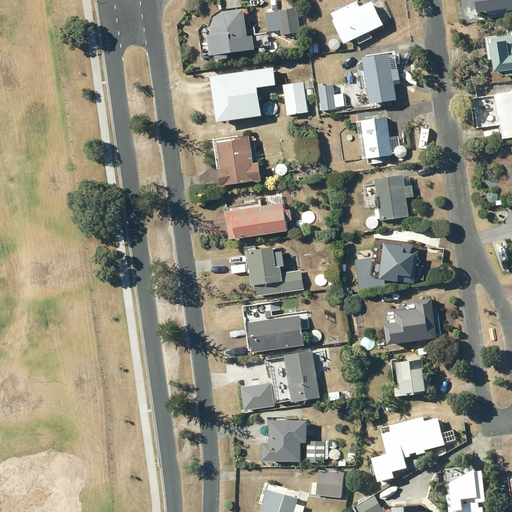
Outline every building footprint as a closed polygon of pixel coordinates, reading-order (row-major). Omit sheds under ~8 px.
[(368,29),(383,22),(382,21),(391,17),(382,0),(379,0),(373,3),(371,0),(369,0),(332,17),(342,41),(356,35),(358,41),(371,35),(368,29)] [(211,32),(206,32),(208,52),(253,47),(252,33),(246,34),(246,28),(243,6),(223,9),(214,14),(210,22),(211,32)] [(295,6),(277,9),(280,33),(298,31),(295,6)] [(511,73),(511,32),(485,36),(488,58),(492,57),(493,69),(504,68),(504,74),(511,73)] [(388,50),(361,54),(363,63),(360,63),(364,86),(366,86),(369,101),(396,97),(393,83),(400,82),(397,63),(400,62),(398,53),(389,55),(388,50)] [(261,112),(257,84),(274,82),(272,65),(209,74),(215,119),(261,112)] [(283,83),(286,113),(307,111),(305,94),(313,93),(312,87),(313,86),(312,80),(283,83)] [(317,84),(320,109),(336,107),(336,106),(344,105),(342,92),(334,93),(333,82),(317,84)] [(511,89),(496,92),(502,135),(511,134),(511,89)] [(387,115),(356,119),(361,157),(371,156),(372,163),(382,161),(381,154),(392,153),(392,152),(400,151),(398,134),(389,135),(387,115)] [(219,166),(217,166),(219,184),(260,178),(257,161),(252,161),(248,133),(234,135),(234,137),(216,140),(219,166)] [(378,204),(374,204),(376,216),(380,216),(380,218),(408,214),(405,196),(412,195),(411,184),(403,185),(402,173),(374,177),(378,204)] [(283,200),(224,209),(228,236),(236,235),(236,236),(287,228),(283,200)] [(380,280),(411,283),(414,250),(408,249),(408,243),(395,242),(395,244),(378,242),(376,256),(352,259),(356,287),(380,285),(380,280)] [(272,244),(246,248),(251,283),(255,282),(256,295),(303,288),(300,269),(280,272),(279,264),(275,265),(272,244)] [(336,276),(328,277),(328,284),(337,283),(336,276)] [(424,337),(436,335),(430,296),(415,299),(416,306),(393,309),(395,319),(383,321),(386,342),(418,338),(418,342),(425,341),(424,337)] [(248,315),(244,319),(248,348),(251,348),(252,350),(304,343),(300,311),(274,314),(270,312),(248,315)] [(283,353),(290,401),(319,396),(312,349),(283,353)] [(424,385),(431,384),(430,375),(423,376),(421,358),(403,360),(402,357),(391,359),(395,394),(425,391),(424,385)] [(272,383),(242,387),(245,410),(275,406),(272,383)] [(338,390),(328,391),(329,399),(339,398),(338,390)] [(422,415),(390,424),(398,455),(417,450),(418,452),(425,450),(424,448),(444,443),(437,417),(423,420),(422,415)] [(261,440),(261,458),(300,459),(301,440),(306,440),(306,418),(265,417),(265,440),(261,440)] [(343,430),(342,439),(350,439),(351,431),(343,430)] [(307,439),(306,461),(324,461),(324,458),(327,458),(327,440),(307,439)] [(472,462),(448,476),(451,507),(457,506),(457,511),(483,511),(482,499),(484,499),(481,468),(475,468),(475,466),(472,462)] [(310,493),(340,497),(343,472),(318,469),(317,481),(312,481),(310,493)] [(393,469),(377,477),(381,484),(397,476),(393,469)] [(265,484),(260,502),(262,502),(258,511),(301,511),(304,505),(296,502),(298,495),(265,484)] [(373,494),(356,505),(360,511),(425,511),(426,509),(400,510),(399,505),(385,505),(383,507),(383,510),(373,494)]
